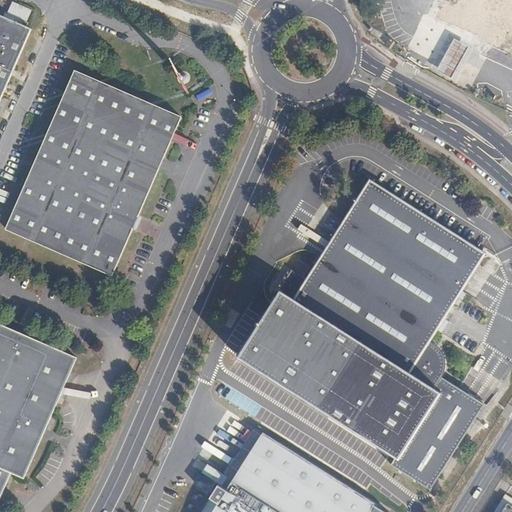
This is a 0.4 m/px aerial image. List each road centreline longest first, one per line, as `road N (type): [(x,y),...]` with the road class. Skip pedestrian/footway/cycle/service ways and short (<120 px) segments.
road 1 (secondary): [(102,511),(263,144)]
road 2 (secondary): [(336,79),(444,133),(511,185)]
road 3 (secondary): [(511,153),(347,47)]
